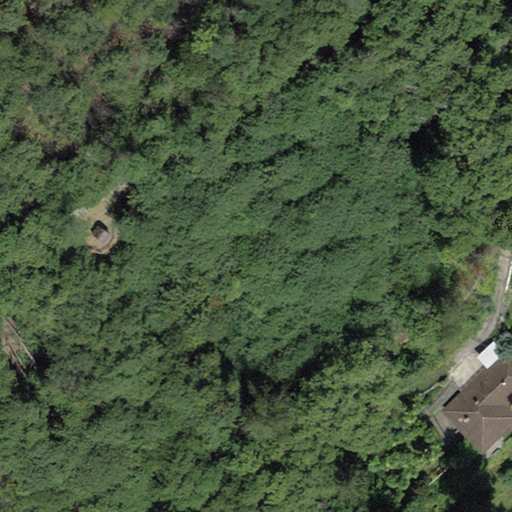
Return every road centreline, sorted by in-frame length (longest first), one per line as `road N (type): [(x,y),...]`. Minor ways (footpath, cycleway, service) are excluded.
road 1 (residential): [(0,258),(297,60),(370,0)]
road 2 (residential): [(196,0),(73,145),(0,198)]
